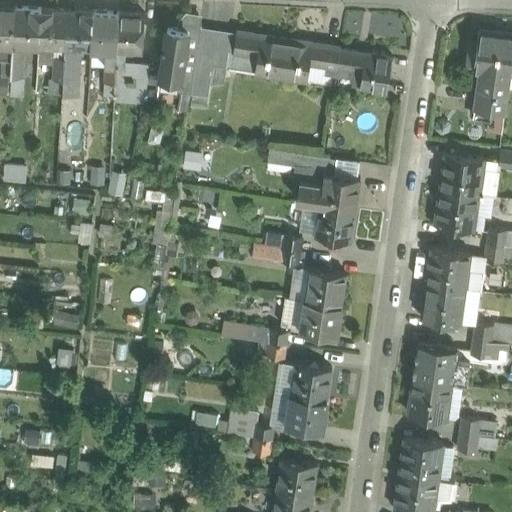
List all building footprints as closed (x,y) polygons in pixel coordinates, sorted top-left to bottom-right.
[(15,5),(0,4),(0,57),(2,58),(12,58),(12,53),(15,5)] [(41,7),(15,5),(12,53),(22,54),(23,54),(23,44),(39,45),(41,7)] [(66,8),(41,7),(39,45),(55,45),(55,55),(64,56),(66,8)] [(92,9),(66,8),(64,56),(74,56),(74,46),(90,47),(92,9)] [(118,11),(92,9),(90,47),(106,48),(105,58),(115,58),(118,11)] [(144,12),(118,11),(115,58),(125,59),(125,51),(124,49),(142,50),(144,12)] [(236,30),(200,24),(199,30),(195,54),(190,91),(208,94),(212,63),(226,65),(230,33),(235,33),(236,30)] [(187,28),(167,26),(165,43),(163,42),(162,47),(164,48),(160,72),(181,75),(184,52),(187,28)] [(511,31),(479,27),(477,41),(471,40),(470,51),(475,51),(473,66),(480,67),(474,103),(505,108),(510,71),(511,55),(511,31)] [(199,30),(187,28),(184,52),(195,54),(199,30)] [(286,37),(236,30),(235,33),(233,48),(257,52),(254,69),(280,73),(286,37)] [(327,44),(286,37),(280,73),(306,77),(309,60),(325,62),(327,44)] [(340,46),(327,44),(325,62),(323,72),(336,74),(338,64),(340,46)] [(392,53),(340,46),(338,64),(362,68),(359,85),(386,89),(392,53)] [(22,54),(12,53),(12,58),(11,75),(21,76),(22,54)] [(55,55),(53,55),(52,77),(62,78),(64,56),(55,55)] [(74,56),(64,56),(62,78),(61,92),(72,93),(74,56)] [(12,58),(2,58),(1,75),(11,75),(12,58)] [(21,76),(11,75),(10,94),(19,94),(21,76)] [(62,78),(52,77),(52,92),(61,92),(62,78)] [(297,150),(270,146),(268,158),(295,162),(297,150)] [(511,148),(500,147),(498,164),(511,165),(511,148)] [(185,150),(184,163),(199,165),(200,151),(185,150)] [(330,155),(297,150),(295,162),(295,164),(312,167),(313,166),(328,168),(330,155)] [(483,156),(445,150),(440,186),(478,191),(483,156)] [(26,165),(5,163),(4,178),(24,180),(26,165)] [(108,188),(121,191),(125,170),(112,168),(108,188)] [(360,176),(324,171),(322,181),(300,177),(297,199),(319,202),(355,207),(360,176)] [(478,191),(440,186),(435,222),(473,227),(478,191)] [(355,207),(319,202),(314,233),(350,239),(355,207)] [(507,227),(489,225),(487,241),(505,243),(507,227)] [(302,234),(284,232),(283,238),(282,245),(300,248),(302,234)] [(283,238),(275,237),(274,244),(282,246),(282,245),(283,238)] [(505,243),(487,241),(485,257),(502,260),(505,243)] [(274,244),(267,243),(266,256),(281,259),(282,246),(274,244)] [(300,248),(282,245),(282,246),(281,259),(298,261),(299,259),(302,260),(304,250),(300,249),(300,248)] [(469,250),(432,245),(427,281),(464,286),(469,250)] [(346,271),(309,265),(305,297),(341,302),(346,271)] [(464,286),(427,281),(422,316),(459,322),(464,286)] [(305,297),(286,294),(281,323),(288,324),(300,326),(300,328),(336,333),(341,302),(305,297)] [(244,332),(245,320),(224,317),(222,329),(244,332)] [(270,326),(250,323),(248,337),(268,339),(270,326)] [(288,329),(270,326),(268,339),(286,342),(288,329)] [(491,338),(474,336),(471,352),(489,355),(491,338)] [(286,342),(268,339),(266,353),(284,355),(286,342)] [(456,346),(418,340),(413,376),(451,381),(467,383),(470,362),(454,360),(456,346)] [(331,366),(295,360),(290,392),(327,397),(331,366)] [(451,381),(413,376),(408,412),(446,417),(451,381)] [(327,397),(290,392),(286,423),(322,428),(327,397)] [(480,417),(462,414),(460,431),(478,434),(480,417)] [(478,434),(460,431),(458,447),(476,449),(478,434)] [(272,438),(254,435),(252,448),(270,451),(272,438)] [(442,441),(405,435),(400,471),(437,476),(442,441)] [(317,461),(281,456),(276,487),(312,493),(317,461)] [(65,471),(56,470),(52,499),(61,500),(65,471)] [(432,511),(437,476),(400,471),(395,507),(431,511),(432,511)] [(309,511),(312,493),(276,487),(272,511),(309,511)]
